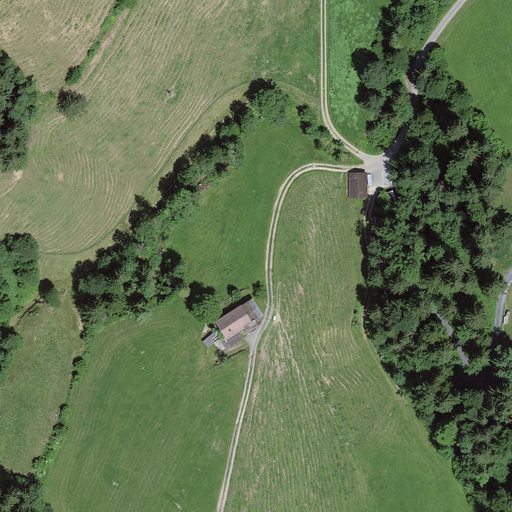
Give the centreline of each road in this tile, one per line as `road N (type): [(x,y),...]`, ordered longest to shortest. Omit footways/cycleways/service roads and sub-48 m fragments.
road 1 (track): [(221,511),(256,342),(269,321),(276,202),(291,174),(338,164)]
road 2 (track): [(376,167),(400,205),(413,274),(471,371),(491,378),(499,364),(501,289),(511,275)]
road 3 (track): [(376,167),(338,164),(323,69),(327,0)]
